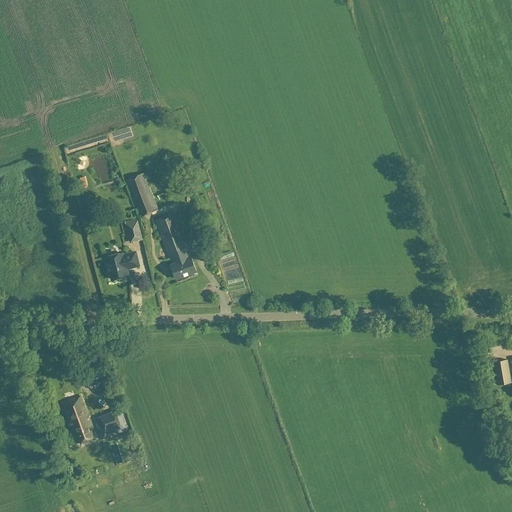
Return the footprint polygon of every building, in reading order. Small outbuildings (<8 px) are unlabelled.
[(124,182),(138,218),(157,211),(143,174),(124,182)] [(79,179),(81,187),(87,186),(85,178),(79,179)] [(174,215),(155,222),(171,266),(170,266),(175,280),(195,272),(189,257),(174,215)] [(142,241),(137,221),(136,219),(124,222),(125,224),(124,224),(129,244),(133,243),(133,242),(138,241),(138,242),(142,241)] [(203,245),(195,248),(197,253),(205,250),(203,245)] [(105,258),(111,281),(127,277),(124,268),(127,267),(128,269),(138,266),(134,253),(121,256),(121,254),(105,258)] [(510,383),(507,360),(493,362),(497,385),(510,383)] [(76,444),(94,437),(80,397),(61,404),(76,444)] [(94,415),(101,435),(124,426),(117,407),(94,415)]
